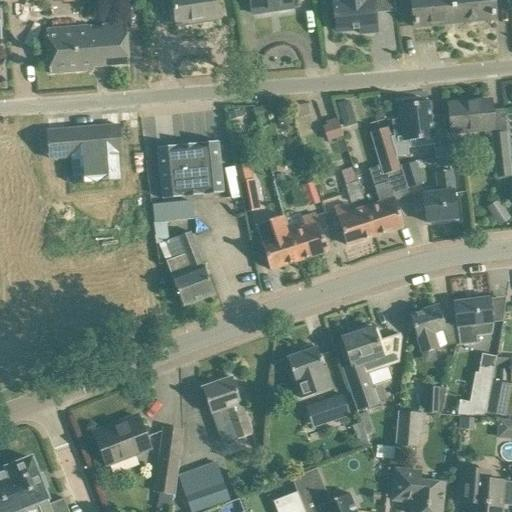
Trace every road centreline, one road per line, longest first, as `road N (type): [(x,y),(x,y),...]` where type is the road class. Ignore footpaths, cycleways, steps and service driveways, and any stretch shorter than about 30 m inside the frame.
road 1 (residential): [(0,107),(511,65)]
road 2 (tertiary): [(47,403),(396,277),(511,256)]
